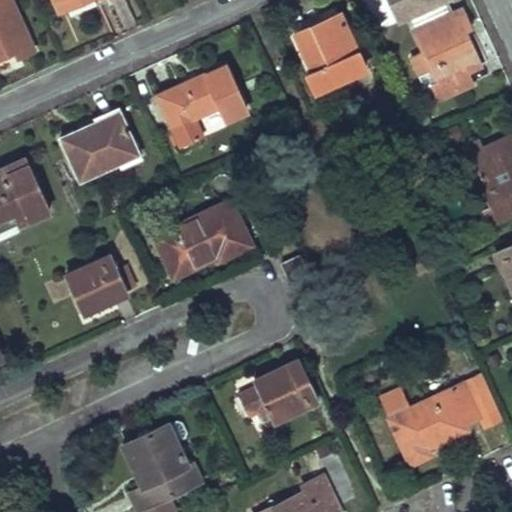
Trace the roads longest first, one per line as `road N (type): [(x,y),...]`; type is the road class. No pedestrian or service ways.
road 1 (residential): [(463,511),(511,488),(511,38),(494,0),(232,0),(0,108)]
road 2 (residential): [(43,443),(263,337),(274,320),(257,285),(238,282),(0,391)]
